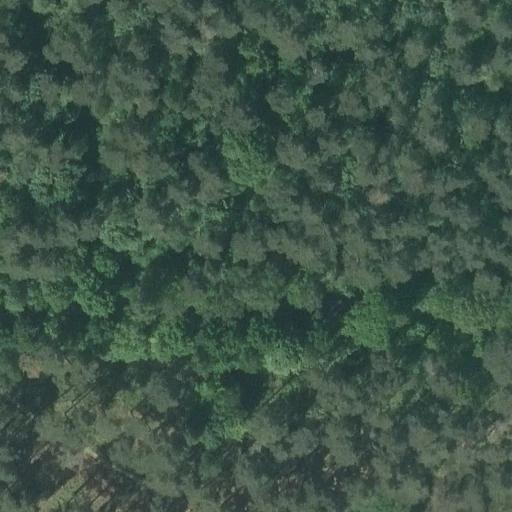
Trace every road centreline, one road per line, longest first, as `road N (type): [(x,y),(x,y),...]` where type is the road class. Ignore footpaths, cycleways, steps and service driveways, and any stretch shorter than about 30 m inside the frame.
road 1 (track): [(123,305),(127,241),(88,204),(77,168),(70,0)]
road 2 (track): [(123,305),(381,302)]
road 3 (track): [(381,302),(511,303)]
road 4 (track): [(0,306),(123,305)]
